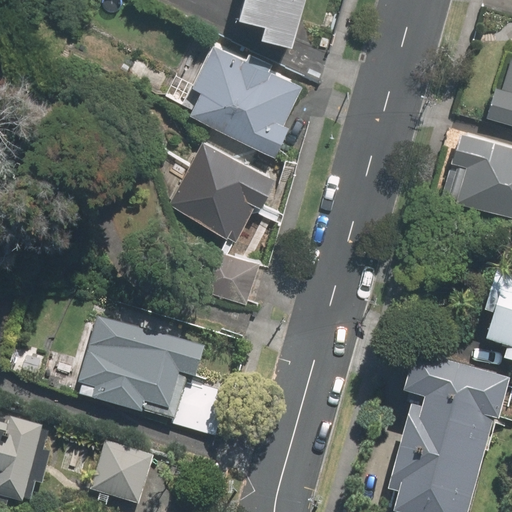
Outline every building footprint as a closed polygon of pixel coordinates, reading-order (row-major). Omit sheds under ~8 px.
[(264,27),(294,35),(303,0),(243,0),(242,5),(268,12),(264,27)] [(197,106),(288,149),(301,121),(294,118),(315,75),(225,32),(204,77),(210,80),(197,106)] [(511,128),(511,54),(510,61),(502,59),(494,89),(484,86),(475,119),(511,128)] [(511,135),(469,123),(467,131),(450,127),(433,188),(511,210),(511,135)] [(153,199),(237,246),(259,206),(265,209),(287,170),(213,129),(187,175),(172,166),(153,199)] [(511,360),(511,270),(503,267),(481,336),(511,345),(511,352),(510,360),(511,360)] [(208,377),(219,340),(105,307),(80,394),(219,433),(233,384),(208,377)] [(407,510),(412,511),(481,511),(511,410),(511,369),(443,349),(402,485),(414,489),(407,510)] [(39,503),(57,423),(14,414),(13,419),(0,416),(0,504),(2,505),(5,495),(39,503)] [(163,453),(111,436),(94,486),(146,504),(163,453)]
